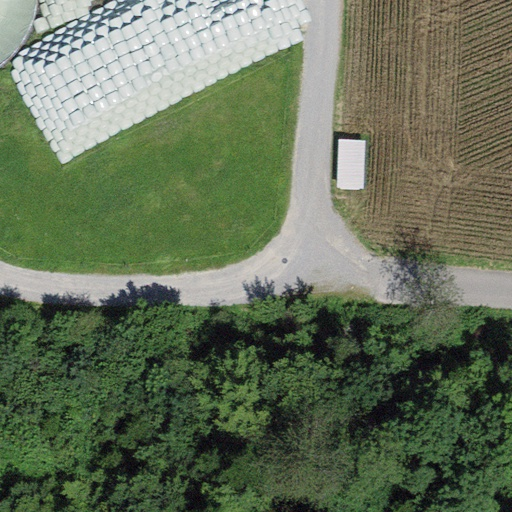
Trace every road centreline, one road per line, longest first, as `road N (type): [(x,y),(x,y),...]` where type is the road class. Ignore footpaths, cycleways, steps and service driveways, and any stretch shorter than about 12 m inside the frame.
road 1 (track): [(511,289),(308,278),(133,291),(0,277)]
road 2 (track): [(317,0),(308,278)]
